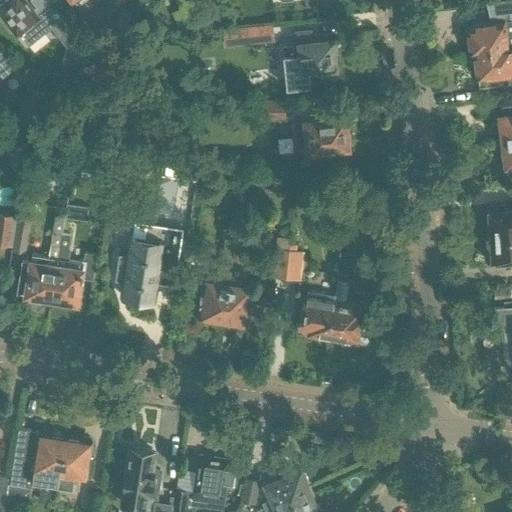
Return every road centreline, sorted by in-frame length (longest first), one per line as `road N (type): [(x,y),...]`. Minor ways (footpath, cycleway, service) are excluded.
road 1 (residential): [(430,426),(0,357)]
road 2 (residential): [(430,426),(398,0)]
